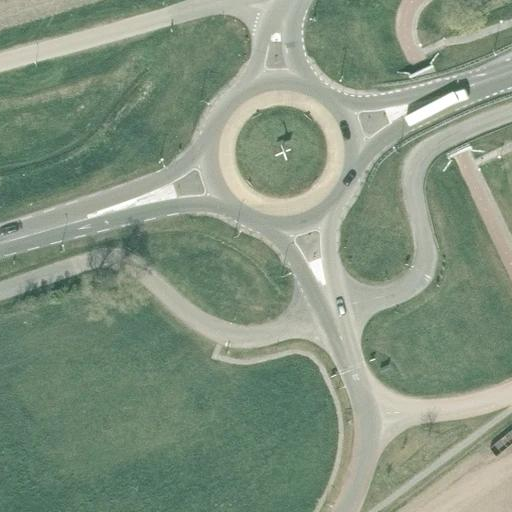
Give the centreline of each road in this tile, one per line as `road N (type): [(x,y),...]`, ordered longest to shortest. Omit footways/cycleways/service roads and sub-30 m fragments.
road 1 (unclassified): [(0,290),(108,258),(125,261),(204,325),(229,335),(283,330),(332,313)]
road 2 (unclassified): [(332,313),(420,274),(427,254),(410,183),(416,162),(442,138),(511,111)]
road 3 (unclassified): [(0,60),(207,5),(278,14)]
road 4 (primary): [(354,163),(391,132),(502,75)]
road 5 (primary): [(502,75),(336,104)]
road 6 (residential): [(364,414),(451,409),(511,392)]
road 7 (primary): [(85,217),(228,203)]
road 8 (primary): [(207,152),(85,217)]
